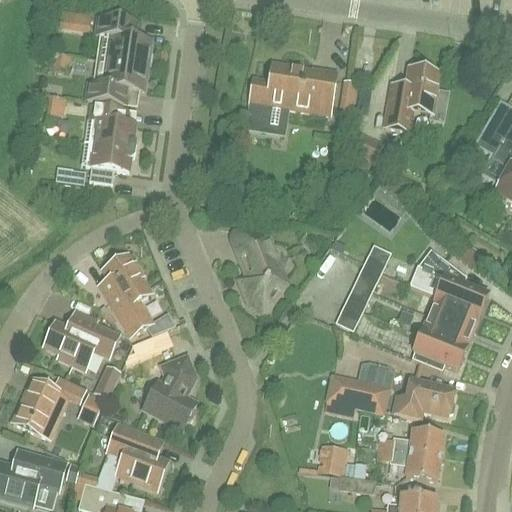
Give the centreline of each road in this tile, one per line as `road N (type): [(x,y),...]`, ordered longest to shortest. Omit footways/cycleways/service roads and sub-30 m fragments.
road 1 (residential): [(207,511),(241,415),(231,355),(174,207)]
road 2 (residential): [(0,370),(57,263),(174,207)]
road 3 (tertiary): [(305,5),(511,40)]
road 4 (residential): [(174,207),(194,0)]
road 5 (tertiary): [(484,511),(511,386)]
